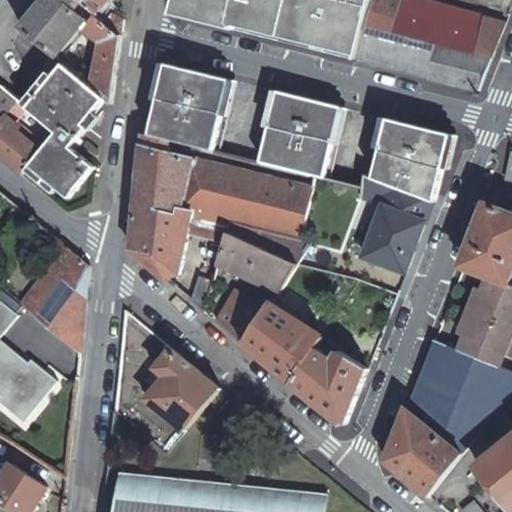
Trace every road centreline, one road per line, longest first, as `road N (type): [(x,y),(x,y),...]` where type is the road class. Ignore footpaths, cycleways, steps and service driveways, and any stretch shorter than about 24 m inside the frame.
road 1 (residential): [(495,117),(357,472)]
road 2 (residential): [(495,117),(151,36)]
road 3 (residential): [(112,266),(357,472)]
road 4 (residential): [(85,511),(112,266)]
road 5 (residential): [(112,266),(151,36)]
road 6 (residential): [(0,175),(112,266)]
